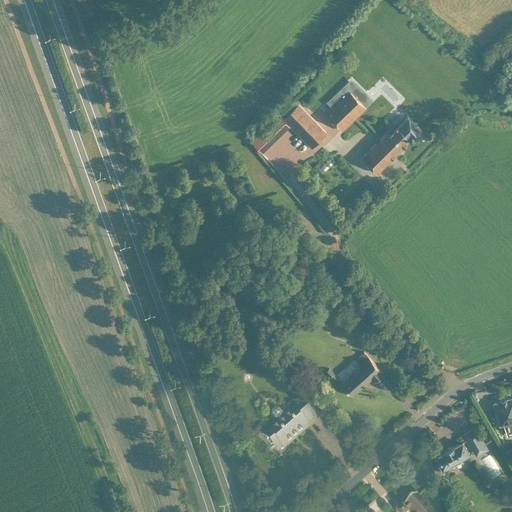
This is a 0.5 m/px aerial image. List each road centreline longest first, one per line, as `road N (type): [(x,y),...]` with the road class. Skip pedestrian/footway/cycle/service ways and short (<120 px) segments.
road 1 (secondary): [(25,0),(209,511)]
road 2 (secondary): [(229,511),(47,0)]
road 3 (unknown): [(264,139),(346,261),(462,388)]
road 4 (track): [(120,511),(9,233)]
road 5 (unclassified): [(511,367),(454,393),(319,511)]
